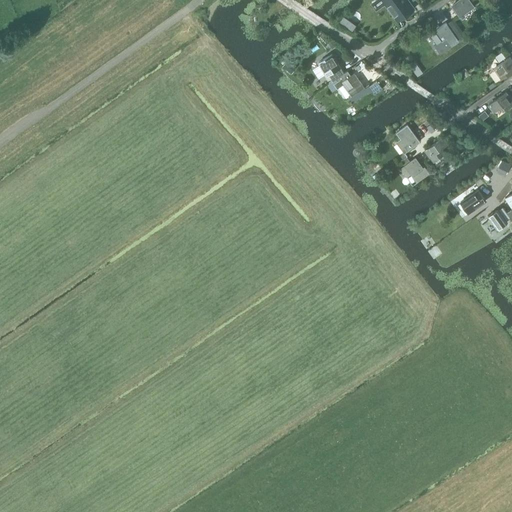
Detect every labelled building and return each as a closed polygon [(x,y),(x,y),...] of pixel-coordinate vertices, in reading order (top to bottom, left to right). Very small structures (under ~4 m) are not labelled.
[(382,0),(397,21),(414,9),(407,0),(382,0)] [(462,18),(464,16),(463,14),(473,7),(468,0),(459,0),(455,4),(459,10),(457,11),(462,18)] [(438,25),(431,30),(433,32),(435,30),(442,41),(434,46),(440,54),(452,45),(459,41),(445,22),(439,27),(438,25)] [(318,36),(326,45),(325,45),(329,50),(334,46),(331,41),(322,33),(318,36)] [(336,78),(343,73),(332,54),(319,62),(327,75),(324,76),(326,78),(333,74),(336,78)] [(504,61),(493,68),(501,79),(511,70),(511,58),(510,56),(504,60),(504,61)] [(285,69),(289,64),(283,60),(279,64),(285,69)] [(338,88),(341,86),(343,84),(351,96),(364,87),(355,75),(352,77),(351,75),(347,77),(345,76),(343,73),(336,78),(338,81),(334,83),(338,88)] [(382,88),(376,81),(369,86),(374,94),(382,88)] [(502,110),(511,102),(511,101),(505,92),(495,99),(495,100),(489,104),(494,112),(500,107),(502,110)] [(431,121),(426,125),(431,132),(436,129),(431,121)] [(396,132),(400,139),(397,142),(404,153),(419,142),(412,131),(407,125),(396,132)] [(433,161),(444,153),(441,149),(449,143),(444,135),(436,141),(436,142),(426,150),(433,161)] [(407,163),(404,166),(412,176),(416,182),(429,173),(424,166),(422,168),(420,165),(415,158),(410,161),(407,163)] [(499,166),(508,170),(511,165),(501,160),(499,166)] [(478,189),(460,202),(468,213),(475,207),(486,200),(479,191),(478,189)] [(497,229),(504,224),(506,223),(497,210),(488,216),(497,229)]
